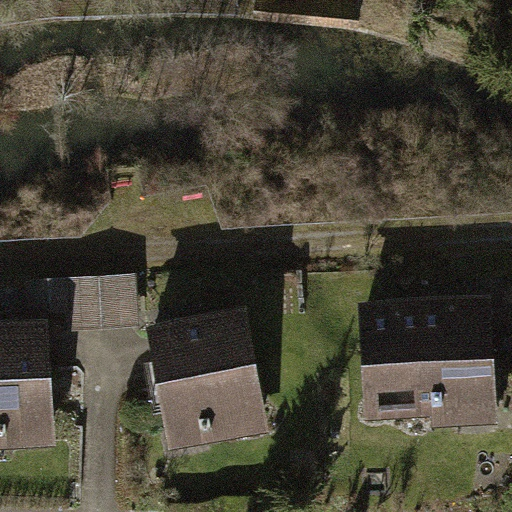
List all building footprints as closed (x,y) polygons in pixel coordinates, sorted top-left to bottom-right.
[(368,5),(320,0),(261,0),(259,27),(364,38),(368,5)] [(140,283),(29,287),(30,329),(51,328),(51,340),(142,337),(140,283)] [(495,302),(363,311),(371,428),(446,423),(446,436),(503,432),(495,302)] [(271,443),(251,316),(151,332),(158,370),(149,371),(157,421),(166,420),(172,459),(271,443)] [(51,340),(51,328),(30,329),(0,330),(0,456),(55,455),(51,340)]
